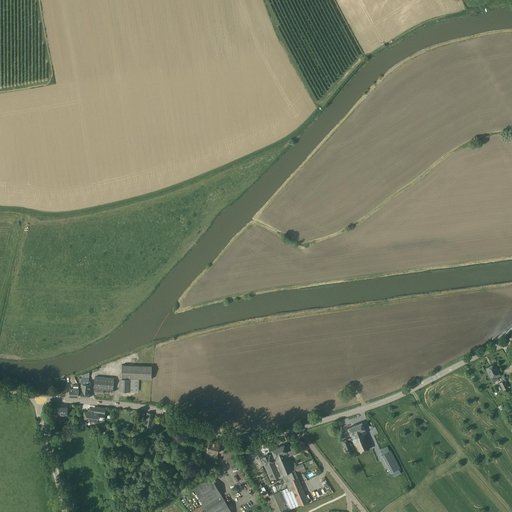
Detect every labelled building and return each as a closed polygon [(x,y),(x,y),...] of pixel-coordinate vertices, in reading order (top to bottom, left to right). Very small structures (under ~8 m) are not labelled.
[(495,363),(486,368),(492,379),(493,382),(498,380),(497,377),(501,376),(499,372),(495,363)] [(122,365),(121,378),(122,378),(129,378),(140,379),(151,379),(152,366),(141,366),(131,365),(122,365)] [(114,378),(95,376),(94,393),(104,394),(104,390),(114,390),(114,378)] [(79,378),(79,382),(81,382),(80,397),(89,397),(90,381),(89,381),(89,377),(81,377),(81,378),(79,378)] [(139,379),(120,379),(120,391),(139,391),(139,379)] [(505,380),(499,383),(501,386),(503,390),(503,389),(508,387),(505,380)] [(69,389),(69,396),(78,397),(79,386),(72,385),(72,389),(69,389)] [(55,414),(67,415),(68,404),(56,404),(55,414)] [(88,411),(87,418),(87,421),(104,423),(106,408),(95,407),(94,411),(88,410),(88,411)] [(150,425),(152,426),(152,423),(158,424),(159,420),(153,419),(153,413),(148,412),(145,427),(150,427),(150,425)] [(344,447),(343,448),(346,455),(354,452),(349,440),(353,438),(357,450),(371,445),(362,422),(348,428),(352,437),(342,441),(344,447)] [(213,454),(216,455),(217,453),(220,444),(210,441),(207,451),(206,455),(212,456),(213,454)] [(288,444),(288,443),(272,449),(275,456),(276,456),(277,459),(275,459),(281,475),(282,475),(285,482),(286,482),(288,487),(290,491),(293,489),(296,496),(297,498),(290,501),(289,498),(287,499),(283,489),(281,490),(269,495),(266,491),(262,493),(267,501),(269,506),(272,505),(275,511),(283,511),(293,508),(299,505),(302,504),(303,506),(307,505),(306,503),(308,501),(298,477),(296,471),(305,467),(303,463),(294,467),(287,451),(290,450),(289,448),(290,448),(289,447),(290,446),(289,444),(288,444)] [(223,454),(227,461),(237,456),(233,448),(223,454)] [(391,450),(381,455),(394,478),(402,474),(399,468),(400,468),(391,450)] [(262,458),(271,479),(281,475),(275,459),(273,460),(270,454),(268,455),(264,456),(264,457),(262,458)] [(236,457),(228,461),(231,466),(239,462),(236,457)] [(211,477),(193,487),(203,505),(200,507),(203,511),(206,509),(207,511),(231,511),(230,509),(211,477)]
